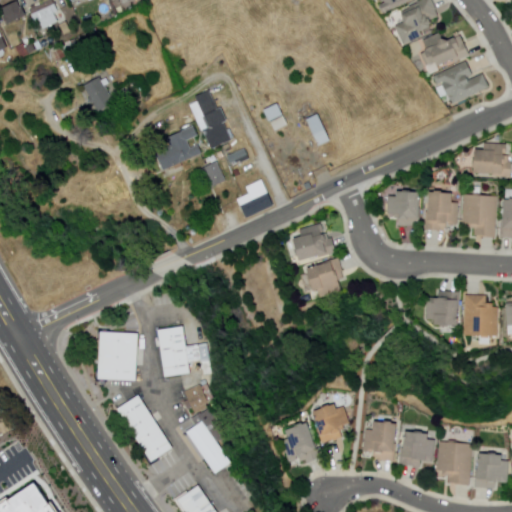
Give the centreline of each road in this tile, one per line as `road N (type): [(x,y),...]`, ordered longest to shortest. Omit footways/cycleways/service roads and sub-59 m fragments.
road 1 (residential): [(511,107),(185,260)]
road 2 (primary): [(130,511),(0,298)]
road 3 (residential): [(346,186),(368,243),(390,264),(511,267)]
road 4 (residential): [(155,274),(16,326)]
road 5 (residential): [(442,511),(375,489),(327,498)]
